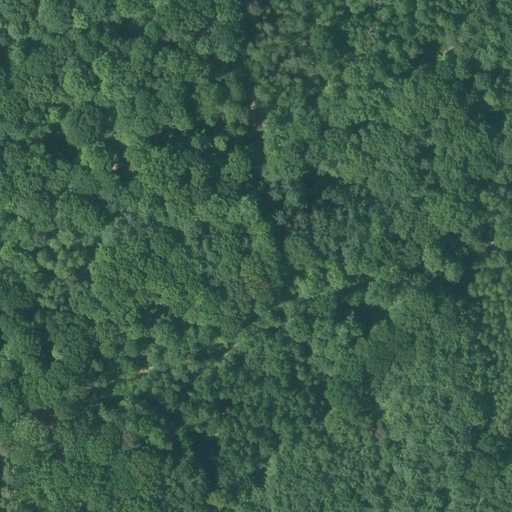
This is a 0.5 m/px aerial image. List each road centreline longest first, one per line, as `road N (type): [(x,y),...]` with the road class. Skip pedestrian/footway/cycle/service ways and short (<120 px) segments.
road 1 (track): [(511,239),(285,298),(196,351),(25,410),(14,433),(19,511)]
road 2 (track): [(504,0),(424,71),(312,93),(220,146),(113,162),(101,172),(100,227),(91,239),(0,250)]
road 3 (unknown): [(51,511),(80,443),(191,382),(285,298)]
road 4 (track): [(285,298),(234,0)]
